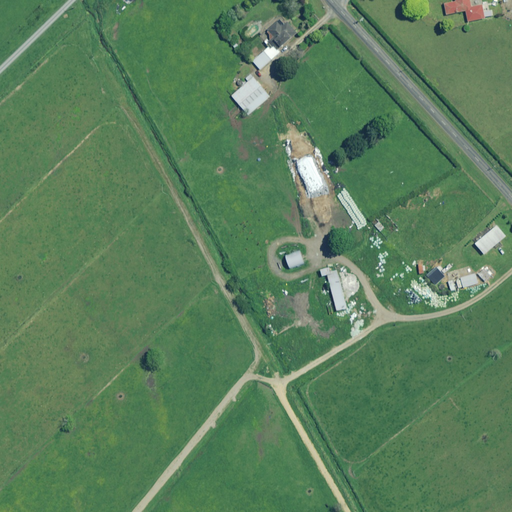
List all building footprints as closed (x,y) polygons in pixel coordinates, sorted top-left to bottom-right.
[(482,5),(471,7),(470,1),(472,0),(471,0),(455,0),(456,2),(444,4),(447,15),(466,11),(468,22),(485,18),(485,17),(493,15),(492,10),(489,11),(487,2),(482,3),(482,5)] [(274,47),(277,51),(279,50),(297,33),(287,22),(285,25),(280,19),(268,30),(274,37),(269,42),(274,47)] [(279,54),(273,47),(271,49),(269,47),(253,61),(260,70),(279,54)] [(270,97),(253,78),(250,74),(246,78),(249,82),(232,96),(248,115),(270,97)] [(375,225),(380,232),(385,228),(380,222),(375,225)] [(506,236),(497,226),(476,244),(484,254),(506,236)] [(290,268),(305,263),(303,259),(303,257),(301,251),(286,256),(290,268)] [(331,272),(330,267),(321,269),(322,276),(328,275),(337,311),(347,308),(337,271),(331,272)] [(478,283),(475,274),(461,278),(464,288),(478,283)]
